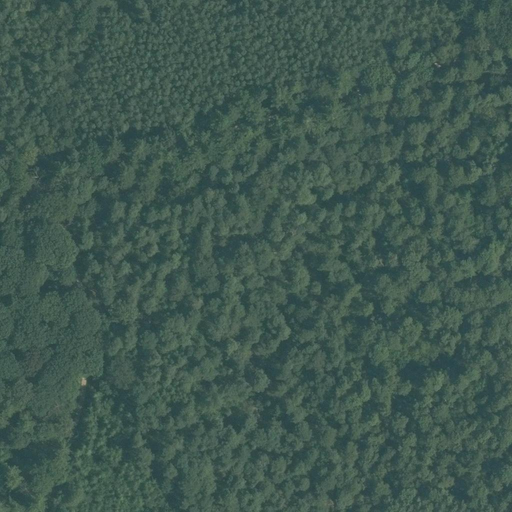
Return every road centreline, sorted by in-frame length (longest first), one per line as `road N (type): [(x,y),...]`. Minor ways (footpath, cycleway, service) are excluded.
road 1 (track): [(511,41),(23,184)]
road 2 (track): [(23,184),(70,244),(114,396),(49,511)]
